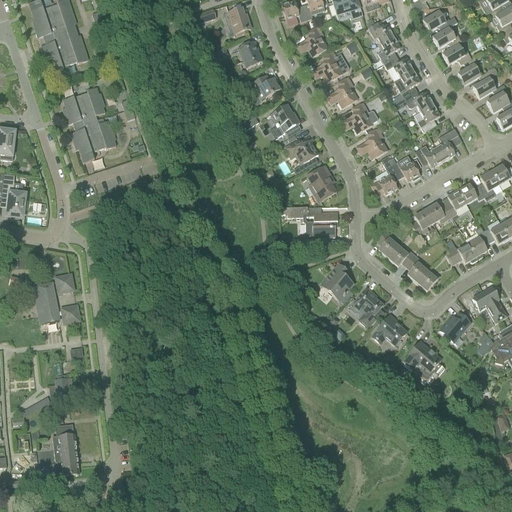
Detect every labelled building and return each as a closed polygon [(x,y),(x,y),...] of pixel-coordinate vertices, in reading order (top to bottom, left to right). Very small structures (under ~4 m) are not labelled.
[(323,11),(321,5),(319,0),(305,0),(307,7),(302,9),(306,23),(312,21),(310,15),(323,11)] [(330,0),(333,7),(335,17),(348,13),(350,19),(351,22),(362,18),(356,0),(350,2),(349,0),(330,0)] [(387,0),(361,0),(364,9),(377,5),(377,7),(388,3),(387,0)] [(499,9),(508,4),(505,0),(488,0),(484,2),(489,10),(486,12),(491,21),(511,9),(502,14),(499,9)] [(65,30),(75,26),(67,1),(56,5),(57,7),(43,11),(39,2),(28,6),(33,22),(31,22),(34,31),(39,30),(43,43),(48,57),(43,59),(46,67),(48,67),(51,76),(63,72),(62,69),(76,65),(77,66),(88,63),(79,38),(69,41),(65,30)] [(294,4),(280,8),(285,22),(287,29),(297,26),(295,19),(298,18),(300,25),(306,23),(302,9),(296,10),(294,4)] [(508,26),(511,23),(511,11),(511,9),(491,21),(494,19),(499,27),(495,29),(500,37),(511,31),(508,26)] [(247,21),(245,22),(241,11),(227,15),(234,36),(250,32),(247,21)] [(196,27),(215,21),(212,12),(193,19),(196,27)] [(446,19),(443,21),(438,13),(421,23),(428,35),(437,29),(440,34),(431,40),(456,25),(453,20),(448,23),(446,19)] [(98,36),(105,33),(99,14),(91,17),(98,36)] [(368,31),(374,27),(371,22),(365,26),(368,31)] [(385,28),(382,29),(379,24),(374,27),(368,31),(367,31),(374,42),(376,41),(379,47),(377,48),(395,38),(391,32),(389,33),(385,28)] [(448,30),(456,25),(431,40),(438,51),(447,46),(450,51),(441,56),(441,57),(458,47),(458,46),(461,45),(456,36),(453,38),(448,30)] [(321,40),(323,38),(317,28),(306,35),(309,40),(296,48),(300,56),(307,52),(312,60),(327,51),(321,40)] [(511,53),(511,32),(511,31),(500,37),(506,46),(509,44),(511,49),(511,52),(511,53)] [(396,45),(399,44),(395,38),(377,48),(381,54),(377,57),(383,68),(396,60),(393,55),(399,51),(396,45)] [(257,53),(258,53),(253,43),(237,51),(245,71),(261,64),(257,53)] [(350,56),(358,51),(354,44),(346,49),(350,56)] [(465,53),(462,54),(458,47),(441,57),(448,68),(457,63),(460,68),(462,66),(473,60),(470,61),(465,53)] [(208,65),(228,58),(225,50),(208,56),(209,57),(205,58),(208,65)] [(324,66),(311,74),(315,81),(322,78),(327,86),(335,81),(342,77),(347,74),(348,71),(346,67),(343,67),(338,70),(333,61),(336,60),(333,54),(330,56),(323,60),(321,61),(324,66)] [(405,62),(399,65),(396,60),(383,68),(386,73),(392,69),(399,81),(400,81),(412,74),(405,62)] [(475,71),(478,69),(473,60),(462,66),(465,72),(456,77),(463,88),(478,80),(480,79),(475,71)] [(364,81),(372,76),(368,69),(360,74),(364,81)] [(491,79),(497,76),(494,70),(480,79),(478,80),(481,85),(472,90),(478,102),(502,88),(502,87),(495,92),(490,84),(494,83),(491,79)] [(399,81),(393,85),(400,96),(401,98),(403,102),(416,94),(413,89),(419,85),(412,74),(400,81),(399,81)] [(273,81),(269,84),(265,78),(249,87),(259,104),(279,92),(273,81)] [(350,91),(353,89),(347,80),(336,86),(339,91),(325,99),(330,107),(337,103),(342,111),(357,102),(350,91)] [(502,88),(478,102),(491,94),(494,99),(485,104),(492,116),(511,104),(509,106),(504,98),(507,97),(502,88)] [(99,96),(98,96),(96,90),(86,93),(87,95),(73,100),(73,99),(62,103),(64,110),(61,111),(64,118),(69,117),(78,144),(73,146),(75,153),(78,152),(83,166),(94,162),(91,155),(105,150),(106,152),(115,149),(113,143),(115,142),(110,129),(109,130),(107,124),(98,127),(95,118),(104,115),(102,109),(104,109),(99,96)] [(228,103),(236,98),(232,91),(224,96),(228,103)] [(425,96),(419,99),(416,94),(403,102),(408,111),(410,111),(415,109),(419,115),(432,107),(425,96)] [(127,123),(134,121),(128,102),(120,104),(127,123)] [(502,133),(511,126),(511,104),(492,116),(501,111),(504,116),(495,121),(502,133)] [(370,114),(368,115),(363,105),(351,112),(354,117),(340,125),(345,133),(352,129),(357,137),(372,128),(372,126),(376,123),(377,121),(373,114),(370,114)] [(295,119),(294,120),(286,107),(270,117),(276,127),(274,128),(275,129),(271,131),(277,140),(281,137),(282,138),(281,137),(284,135),(299,126),(295,119)] [(433,123),(439,119),(432,107),(419,115),(423,122),(417,125),(423,136),(436,128),(433,123)] [(241,135),(258,125),(254,119),(237,129),(241,135)] [(380,135),(384,133),(382,128),(366,137),(369,142),(355,150),(360,158),(367,154),(371,162),(387,153),(381,141),(383,140),(380,135)] [(0,157),(12,158),(14,142),(13,142),(14,134),(12,134),(12,132),(1,131),(1,132),(0,132),(0,157)] [(441,147),(434,150),(435,151),(442,164),(454,157),(451,151),(456,148),(461,145),(461,144),(459,141),(458,140),(456,137),(456,136),(453,132),(448,135),(440,140),(438,141),(441,147)] [(299,168),(317,158),(309,143),(299,148),(296,143),(283,151),(290,163),(294,160),(299,168)] [(423,150),(414,155),(417,159),(422,168),(427,165),(430,171),(442,164),(435,151),(426,156),(423,150)] [(398,182),(390,169),(386,160),(380,163),(385,172),(388,178),(370,188),(377,199),(383,195),(385,198),(396,191),(393,185),(398,182)] [(392,160),(387,163),(390,169),(398,182),(403,179),(407,185),(411,182),(412,184),(420,179),(416,172),(420,170),(416,162),(410,165),(399,172),(396,165),(395,165),(392,160)] [(511,173),(509,170),(504,173),(501,168),(490,174),(498,188),(509,182),(511,184),(511,183),(511,173)] [(328,181),(331,180),(324,169),(305,180),(310,188),(307,189),(317,206),(336,195),(328,181)] [(490,175),(489,173),(487,173),(482,176),(481,178),(482,179),(479,181),(482,186),(477,189),(483,200),(486,204),(494,199),(495,196),(492,192),(498,188),(490,174),(490,175)] [(0,199),(0,202),(0,206),(7,207),(7,210),(8,210),(7,219),(9,219),(9,221),(19,222),(19,220),(21,221),(23,212),(26,213),(27,204),(24,203),(26,196),(21,196),(13,195),(13,186),(14,178),(3,177),(0,199)] [(477,189),(471,192),(468,187),(457,194),(465,207),(476,201),(478,203),(483,200),(477,189)] [(455,214),(465,207),(457,194),(446,200),(449,205),(444,208),(451,220),(456,217),(455,214)] [(444,208),(438,211),(435,206),(424,213),(432,227),(439,223),(441,226),(451,220),(444,208)] [(335,240),(334,226),(337,226),(337,216),(320,216),(320,210),(278,211),(278,217),(286,217),(286,220),(302,220),(302,225),(305,227),(305,235),(308,239),(311,239),(311,232),(318,232),(319,240),(335,240)] [(426,230),(432,227),(424,213),(413,219),(416,224),(410,227),(418,240),(428,234),(426,230)] [(511,216),(509,218),(511,221),(500,227),(508,241),(511,238),(511,216)] [(497,248),(508,241),(500,227),(489,234),(488,231),(482,234),(489,246),(494,243),(497,248)] [(478,240),(467,247),(477,263),(482,260),(482,258),(481,256),(486,254),(484,249),(489,246),(482,234),(480,230),(474,233),(478,240)] [(394,242),(393,240),(385,234),(376,244),(381,249),(377,253),(387,261),(398,249),(392,244),(394,242)] [(477,263),(467,247),(456,253),(455,250),(449,253),(456,265),(461,262),(464,267),(469,264),(470,265),(471,266),(476,263),(477,263)] [(405,250),(403,253),(398,249),(387,261),(397,270),(401,265),(405,269),(415,258),(405,250)] [(450,268),(456,265),(449,253),(444,257),(445,260),(450,268)] [(421,268),(423,266),(415,258),(405,269),(410,273),(406,277),(416,286),(427,273),(421,268)] [(342,278),(346,274),(338,267),(323,285),(330,290),(327,294),(339,304),(343,300),(344,298),(343,298),(352,287),(342,278)] [(434,276),(432,278),(427,273),(416,286),(426,294),(438,279),(434,276)] [(57,296),(73,293),(70,277),(54,280),(57,296)] [(10,279),(8,287),(15,289),(18,281),(10,279)] [(40,327),(59,323),(51,285),(32,289),(40,327)] [(371,299),(373,297),(365,290),(351,307),(362,316),(357,323),(367,332),(375,322),(372,320),(382,308),(371,299)] [(497,304),(498,303),(491,290),(471,301),(479,314),(485,311),(494,327),(506,320),(497,304)] [(63,327),(79,324),(76,308),(60,311),(63,327)] [(451,320),(439,333),(450,342),(454,346),(454,345),(456,346),(461,341),(459,339),(470,327),(466,323),(458,317),(453,322),(451,320)] [(396,327),(397,325),(389,318),(370,340),(379,348),(385,342),(394,349),(406,335),(396,327)] [(328,324),(328,325),(328,324),(323,330),(329,336),(333,331),(332,330),(334,329),(328,324)] [(504,341),(511,335),(511,326),(499,334),(499,335),(498,340),(499,342),(500,343),(504,340),(504,341)] [(485,336),(478,344),(482,347),(488,352),(490,351),(493,347),(485,336)] [(507,345),(504,341),(504,340),(500,343),(499,342),(494,345),(493,347),(490,351),(495,360),(494,365),(501,367),(502,364),(507,362),(511,370),(511,346),(510,344),(507,345)] [(437,366),(441,362),(419,344),(402,365),(425,385),(431,379),(435,382),(444,371),(437,366)] [(355,358),(363,354),(361,349),(352,352),(355,358)] [(385,381),(393,377),(388,369),(381,374),(385,381)] [(68,387),(71,387),(70,380),(65,381),(54,382),(56,401),(69,400),(68,387)] [(500,433),(508,431),(504,417),(496,419),(500,433)] [(56,439),(51,440),(54,466),(52,466),(54,481),(63,480),(63,479),(78,477),(73,437),(72,427),(54,429),(56,439)] [(511,464),(511,455),(503,459),(506,466),(511,464)]
